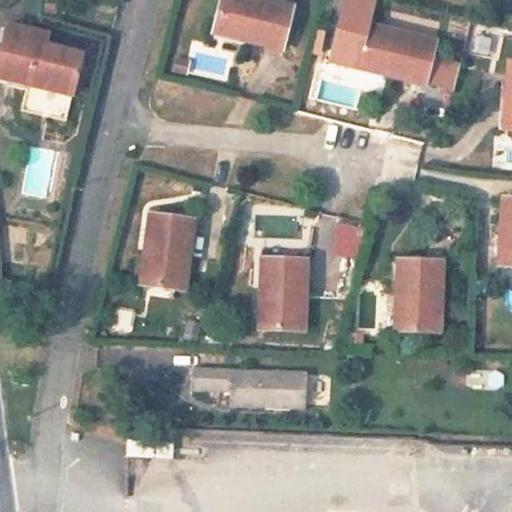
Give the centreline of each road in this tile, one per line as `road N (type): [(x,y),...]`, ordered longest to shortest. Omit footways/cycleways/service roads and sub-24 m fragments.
road 1 (unclassified): [(41,511),(75,275),(151,0)]
road 2 (unknown): [(115,130),(500,192)]
